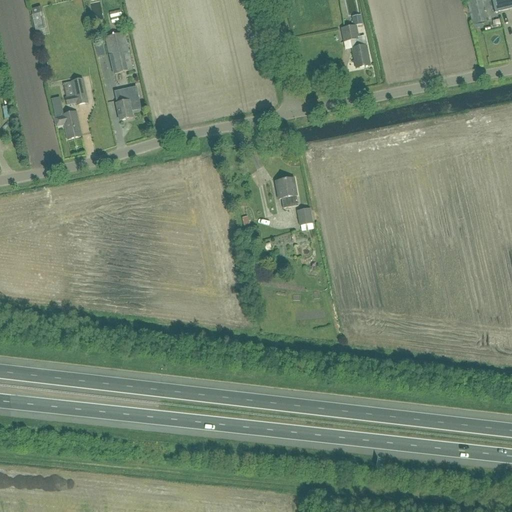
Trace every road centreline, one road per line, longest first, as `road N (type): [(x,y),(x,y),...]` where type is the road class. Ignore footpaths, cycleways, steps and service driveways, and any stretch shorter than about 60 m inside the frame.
road 1 (motorway): [(511,431),(0,372)]
road 2 (motorway): [(0,402),(511,459)]
road 3 (unclassified): [(0,181),(293,115)]
road 4 (unclassified): [(293,115),(511,70)]
